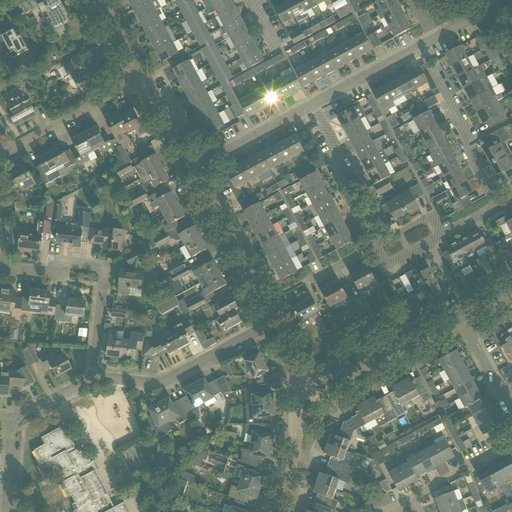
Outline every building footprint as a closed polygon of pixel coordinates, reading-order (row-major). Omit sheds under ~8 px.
[(50,24),(54,31),(70,22),(67,16),(70,15),(63,2),(61,3),(59,0),(47,0),(42,3),(40,0),(30,0),(20,6),(24,15),(32,11),(31,9),(38,6),(42,14),(46,12),(52,23),(50,24)] [(128,0),(133,9),(150,0),(128,0)] [(150,0),(133,9),(139,20),(159,9),(161,8),(157,0),(150,0)] [(200,0),(203,4),(206,10),(208,8),(213,6),(215,4),(223,0),(200,0)] [(206,10),(207,12),(209,15),(216,11),(219,16),(234,8),(229,0),(223,0),(215,4),(213,6),(208,8),(206,10)] [(300,0),(291,0),(287,2),(295,18),(298,22),(303,20),(300,15),(306,11),(300,0)] [(314,0),(300,0),(306,11),(311,9),(315,15),(322,12),(321,10),(320,10),(314,0)] [(329,0),(314,0),(320,10),(321,10),(322,12),(322,13),(326,11),(327,7),(332,4),(329,0)] [(340,0),(332,5),(340,19),(352,13),(344,0),(340,0)] [(355,0),(353,0),(350,2),(353,9),(359,7),(355,0)] [(379,9),(376,11),(378,16),(398,5),(396,1),(396,0),(380,0),(376,3),(379,9)] [(182,2),(177,5),(180,11),(186,8),(182,2)] [(287,2),(275,9),(285,28),(290,25),(288,21),(295,18),(287,2)] [(187,6),(193,16),(198,14),(193,3),(187,6)] [(398,5),(378,16),(381,21),(384,19),(388,26),(403,17),(406,16),(403,10),(401,10),(398,5)] [(180,11),(184,18),(190,15),(186,8),(180,11)] [(234,8),(219,16),(225,27),(240,18),(234,8)] [(159,9),(139,20),(145,30),(161,21),(159,16),(162,14),(159,9)] [(198,14),(193,16),(199,27),(204,24),(198,14)] [(326,14),(323,15),(326,20),(326,21),(329,25),(336,22),(331,14),(327,16),(326,14)] [(363,15),(358,18),(362,25),(367,22),(363,15)] [(25,22),(29,30),(39,25),(35,17),(25,22)] [(403,17),(388,26),(394,37),(409,29),(403,17)] [(225,27),(219,29),(225,40),(230,37),(246,29),(240,18),(225,27)] [(349,18),(341,22),(344,27),(351,23),(349,18)] [(182,24),(187,35),(192,32),(197,29),(192,19),(182,24)] [(161,21),(145,30),(151,41),(167,32),(161,21)] [(326,21),(319,24),(322,29),(329,25),(326,21)] [(341,22),(335,25),(338,30),(344,27),(341,22)] [(367,22),(362,25),(366,32),(368,31),(371,30),(368,24),(367,22)] [(201,31),(205,38),(210,35),(206,28),(201,31)] [(192,32),(198,43),(200,42),(203,41),(197,29),(192,32)] [(246,29),(230,37),(236,48),(251,39),(246,29)] [(310,29),(303,33),(306,38),(312,34),(310,29)] [(326,30),(319,34),(322,39),(333,33),(331,29),(326,31),(326,30)] [(0,35),(0,58),(9,54),(11,57),(12,57),(13,59),(28,51),(20,36),(17,38),(13,30),(1,36),(0,35)] [(290,37),(294,44),(306,38),(303,33),(302,31),(290,37)] [(167,32),(151,41),(156,51),(173,42),(167,32)] [(368,37),(374,48),(380,45),(374,33),(373,34),(368,37)] [(319,34),(308,40),(312,46),(316,44),(316,43),(322,39),(319,34)] [(363,34),(351,40),(360,57),(372,51),(363,34)] [(210,35),(205,38),(208,45),(214,42),(210,35)] [(474,39),(481,51),(486,48),(487,48),(487,47),(481,36),(474,39)] [(251,39),(236,48),(242,58),(257,50),(251,39)] [(351,40),(340,46),(349,63),(360,57),(351,40)] [(173,42),(156,51),(162,62),(171,57),(178,54),(179,53),(173,42)] [(303,43),(297,46),(299,51),(306,48),(303,43)] [(487,48),(486,48),(489,53),(495,50),(493,44),(489,46),(487,47),(487,48)] [(297,46),(290,50),(293,55),(299,51),(297,46)] [(340,46),(329,53),(338,69),(349,63),(340,46)] [(460,47),(446,55),(452,67),(467,59),(465,55),(460,47)] [(73,76),(77,85),(86,80),(87,81),(93,78),(94,81),(103,76),(98,66),(96,61),(101,58),(95,48),(85,53),(86,55),(81,58),(80,56),(72,61),(74,64),(72,64),(71,63),(63,67),(68,75),(70,73),(71,75),(72,75),(73,76)] [(212,52),(216,59),(221,56),(218,49),(212,52)] [(245,64),(248,69),(254,66),(263,61),(257,50),(242,58),(237,61),(240,67),(245,64)] [(329,53),(318,59),(327,75),(338,69),(329,53)] [(210,54),(205,56),(209,65),(214,62),(210,54)] [(282,54),(276,58),(278,62),(285,59),(282,54)] [(50,55),(44,57),(48,64),(54,61),(50,55)] [(221,56),(216,59),(220,66),(225,63),(221,56)] [(318,59),(306,65),(316,81),(327,75),(318,59)] [(452,67),(451,67),(454,74),(456,74),(458,78),(473,70),(467,59),(452,67)] [(182,65),(173,70),(179,81),(195,72),(189,61),(182,65)] [(264,64),(261,65),(264,70),(270,66),(268,62),(264,64)] [(211,68),(215,75),(220,72),(217,65),(211,68)] [(261,65),(254,69),(257,74),(264,70),(261,65)] [(306,65),(295,71),(304,88),(316,81),(306,65)] [(290,68),(279,74),(282,79),(290,95),(301,89),(293,73),(290,68)] [(419,68),(408,74),(416,89),(427,83),(427,82),(419,68)] [(229,70),(224,73),(228,80),(233,77),(229,70)] [(458,78),(457,79),(460,84),(461,84),(464,90),(487,77),(484,73),(477,76),(473,70),(458,78)] [(195,72),(179,81),(185,91),(201,83),(195,72)] [(220,72),(215,75),(219,82),(222,81),(224,79),(220,72)] [(247,73),(240,77),(243,82),(250,78),(247,73)] [(506,82),(511,79),(509,73),(503,76),(506,82)] [(279,74),(269,80),(272,85),(280,101),(290,95),(282,79),(279,74)] [(408,74),(396,81),(407,101),(412,98),(409,93),(416,89),(408,74)] [(27,81),(33,84),(36,78),(29,76),(27,81)] [(233,80),(236,85),(243,82),(240,77),(233,80)] [(487,77),(464,90),(471,101),(486,93),(482,86),(489,82),(487,77)] [(396,81),(385,87),(393,102),(404,96),(407,101),(396,81)] [(201,83),(185,91),(191,102),(206,93),(201,83)] [(272,85),(261,91),(269,106),(280,101),(272,85)] [(471,101),(477,112),(497,101),(494,97),(504,92),(501,85),(486,93),(471,101)] [(223,89),(226,96),(232,93),(228,87),(223,89)] [(385,87),(373,93),(385,115),(388,113),(389,110),(396,107),(393,102),(385,87)] [(40,88),(35,90),(39,97),(44,94),(40,88)] [(11,92),(2,97),(10,111),(11,110),(15,116),(14,117),(11,119),(15,128),(37,116),(32,107),(30,103),(27,105),(18,89),(11,92)] [(254,90),(249,93),(251,96),(259,112),(269,106),(261,91),(256,93),(254,90)] [(206,93),(191,102),(196,112),(212,104),(206,93)] [(226,96),(230,103),(235,100),(232,93),(226,96)] [(251,96),(240,102),(243,109),(248,118),(259,112),(251,96)] [(434,96),(422,102),(426,110),(438,103),(434,96)] [(487,122),(490,127),(498,123),(506,119),(497,101),(477,112),(483,124),(487,122)] [(375,103),(370,106),(373,112),(378,110),(375,103)] [(212,104),(196,112),(202,123),(218,114),(212,104)] [(231,107),(236,118),(243,115),(237,104),(231,107)] [(359,105),(337,117),(343,129),(365,117),(359,105)] [(416,109),(413,111),(415,116),(422,112),(420,107),(416,109)] [(378,110),(373,112),(377,119),(382,117),(378,110)] [(413,111),(401,117),(404,122),(415,116),(413,111)] [(136,131),(139,137),(145,134),(133,112),(121,118),(130,134),(136,131)] [(429,112),(413,120),(420,132),(435,124),(429,112)] [(218,114),(202,123),(208,134),(223,125),(219,117),(218,114)] [(106,121),(119,144),(125,140),(122,134),(128,131),(129,134),(130,134),(121,118),(119,115),(106,121)] [(365,117),(343,129),(349,140),(366,131),(371,128),(365,117)] [(396,120),(389,123),(392,128),(399,125),(396,120)] [(420,141),(423,146),(441,135),(435,124),(420,132),(423,139),(420,141)] [(387,125),(382,128),(382,129),(386,135),(390,132),(388,128),(387,126),(387,125)] [(96,127),(84,134),(94,152),(100,148),(103,153),(108,151),(114,147),(112,144),(107,135),(102,138),(96,127)] [(394,131),(398,138),(403,135),(399,128),(394,131)] [(485,152),(491,164),(510,154),(504,142),(509,140),(503,128),(485,138),(491,149),(485,152)] [(366,131),(349,140),(355,151),(372,142),(366,131)] [(390,132),(386,135),(389,142),(394,139),(390,132)] [(77,151),(72,154),(77,163),(79,166),(83,164),(90,160),(87,155),(94,152),(84,134),(71,141),(77,151)] [(295,135),(283,142),(292,159),(304,152),(295,135)] [(432,155),(448,147),(441,135),(423,146),(425,150),(428,148),(432,155)] [(138,149),(142,156),(154,150),(150,142),(138,149)] [(283,142),(272,148),(281,165),(292,159),(283,142)] [(372,142),(355,151),(361,163),(378,154),(372,142)] [(407,145),(402,147),(406,154),(411,152),(407,145)] [(115,149),(116,151),(124,166),(130,163),(131,162),(122,146),(115,149)] [(430,165),(432,169),(438,166),(454,158),(448,147),(432,155),(429,156),(433,163),(430,165)] [(58,148),(49,153),(57,169),(59,171),(64,168),(65,170),(77,163),(72,154),(69,150),(62,154),(58,148)] [(272,148),(261,154),(270,171),(281,165),(272,148)] [(399,148),(394,151),(398,158),(403,155),(399,148)] [(411,152),(406,154),(410,161),(415,159),(412,152),(411,152)] [(504,172),(509,183),(511,181),(511,152),(510,154),(491,164),(497,175),(504,172)] [(44,186),(62,176),(59,171),(49,153),(39,158),(42,165),(34,169),(44,186)] [(261,154),(249,160),(258,177),(261,182),(273,176),(270,171),(261,154)] [(378,154),(361,163),(368,174),(384,165),(378,154)] [(141,164),(134,167),(141,180),(163,168),(156,155),(141,163),(141,164)] [(403,155),(398,158),(401,164),(406,162),(403,155)] [(442,173),(438,175),(441,180),(460,170),(454,158),(438,166),(442,173)] [(249,160),(238,166),(247,183),(258,177),(249,160)] [(124,166),(116,171),(119,178),(133,170),(130,163),(124,166)] [(418,163),(412,166),(416,173),(421,170),(418,163)] [(384,165),(368,174),(374,185),(391,176),(384,165)] [(238,166),(227,172),(236,189),(247,183),(238,166)] [(163,168),(141,180),(143,184),(141,186),(144,191),(145,191),(145,192),(154,187),(154,188),(161,185),(169,180),(163,168)] [(307,168),(299,172),(302,177),(309,173),(307,168)] [(11,188),(17,199),(24,195),(22,192),(36,185),(30,172),(27,174),(24,169),(9,177),(15,186),(11,188)] [(447,183),(451,189),(466,181),(460,170),(441,180),(443,185),(447,183)] [(292,174),(288,176),(291,183),(302,177),(299,172),(293,175),(292,174)] [(317,173),(300,182),(306,193),(323,184),(317,173)] [(426,179),(421,181),(425,188),(430,186),(426,179)] [(101,180),(94,183),(98,190),(105,187),(101,180)] [(284,180),(277,184),(280,189),(287,185),(284,180)] [(374,188),(378,196),(392,188),(388,180),(374,188)] [(447,191),(445,192),(446,195),(448,198),(451,204),(450,204),(451,206),(453,209),(455,213),(461,210),(471,204),(468,198),(466,196),(472,193),(472,191),(468,185),(466,181),(451,189),(447,191)] [(277,184),(270,188),(273,193),(280,189),(277,184)] [(308,198),(312,205),(329,196),(323,184),(306,193),(306,194),(304,195),(306,199),(308,198)] [(409,192),(398,198),(406,213),(418,207),(414,201),(425,195),(419,184),(408,190),(409,192)] [(430,186),(425,188),(429,195),(434,193),(430,186)] [(291,187),(282,192),(288,203),(293,200),(289,194),(294,192),(291,187)] [(141,193),(131,199),(135,206),(147,199),(149,198),(148,198),(148,196),(145,192),(145,191),(144,191),(141,193)] [(159,207),(162,213),(178,205),(171,192),(163,197),(160,192),(149,198),(147,199),(154,210),(159,207)] [(255,196),(257,201),(264,197),(261,193),(255,196)] [(279,193),(274,196),(278,203),(283,200),(279,193)] [(254,195),(242,201),(246,207),(257,201),(255,196),(254,195)] [(329,196),(312,205),(318,216),(335,207),(329,196)] [(386,204),(376,210),(382,222),(387,219),(388,220),(393,217),(394,220),(406,213),(398,198),(386,205),(386,204)] [(131,199),(125,202),(128,209),(135,206),(131,199)] [(293,200),(288,203),(294,214),(301,210),(299,206),(297,207),(293,200)] [(14,203),(16,213),(29,210),(27,201),(24,202),(14,203)] [(243,212),(250,224),(267,214),(261,203),(243,212)] [(52,221),(60,222),(62,206),(54,205),(52,221)] [(160,222),(166,234),(167,233),(179,227),(176,221),(185,217),(178,205),(162,213),(166,219),(160,222)] [(18,252),(27,253),(27,250),(40,251),(41,241),(49,242),(53,206),(52,206),(50,219),(46,218),(44,218),(43,221),(38,221),(37,233),(37,234),(37,235),(21,234),(21,231),(11,230),(12,237),(13,243),(19,244),(18,252)] [(335,207),(318,216),(324,227),(341,218),(335,207)] [(288,209),(282,212),(286,218),(291,216),(288,209)] [(57,232),(56,242),(71,244),(71,246),(72,246),(72,247),(81,248),(81,242),(87,243),(91,214),(80,212),(79,225),(66,223),(66,226),(58,225),(57,232)] [(250,224),(256,235),(273,226),(267,214),(250,224)] [(300,214),(295,216),(300,226),(305,223),(300,214)] [(497,221),(506,238),(511,234),(511,219),(510,221),(508,215),(497,221)] [(291,216),(286,218),(290,226),(295,223),(291,216)] [(324,227),(319,230),(325,241),(330,238),(347,229),(341,218),(324,227)] [(305,223),(300,226),(304,232),(309,230),(305,223)] [(492,224),(486,227),(490,234),(496,231),(492,224)] [(10,226),(4,227),(5,236),(12,237),(11,230),(10,226)] [(179,235),(174,238),(174,239),(175,240),(175,241),(176,241),(177,241),(178,241),(179,241),(182,239),(186,246),(201,238),(194,226),(186,231),(179,235)] [(273,226),(256,235),(262,246),(279,237),(273,226)] [(104,249),(122,251),(123,241),(125,231),(106,229),(106,231),(91,229),(90,233),(89,243),(104,245),(104,249)] [(347,229),(330,238),(337,250),(353,241),(347,229)] [(468,237),(479,258),(481,257),(483,257),(486,256),(486,254),(490,252),(495,249),(489,238),(484,241),(478,231),(468,237)] [(300,232),(295,234),(298,241),(303,238),(300,232)] [(150,243),(153,248),(156,246),(157,248),(171,240),(167,233),(166,234),(150,243)] [(510,241),(511,244),(511,234),(506,238),(503,239),(505,243),(508,241),(508,242),(510,241)] [(262,246),(268,257),(285,248),(279,237),(262,246)] [(468,237),(457,243),(472,269),(475,267),(472,262),(479,258),(468,237)] [(181,249),(187,260),(192,257),(192,258),(207,249),(201,238),(186,246),(181,249)] [(303,238),(298,241),(302,248),(307,245),(303,238)] [(313,239),(308,241),(312,248),(317,246),(313,239)] [(461,271),(464,277),(473,272),(472,269),(457,243),(446,249),(451,259),(446,262),(452,273),(457,270),(459,272),(461,271)] [(147,245),(140,248),(143,255),(150,252),(147,245)] [(317,246),(312,248),(318,260),(323,257),(317,246)] [(268,257),(274,269),(291,259),(285,248),(268,257)] [(309,249),(302,253),(305,259),(307,257),(311,264),(316,261),(309,249)] [(121,271),(118,293),(128,294),(129,294),(129,295),(141,296),(141,289),(143,273),(139,273),(141,261),(144,260),(139,251),(134,253),(125,257),(130,266),(132,265),(131,272),(121,271)] [(160,252),(153,255),(156,261),(163,258),(160,252)] [(161,269),(167,279),(171,277),(186,269),(183,262),(166,271),(163,268),(169,266),(166,258),(158,261),(161,269)] [(274,269),(281,280),(297,271),(292,262),(291,259),(274,269)] [(213,261),(193,272),(197,278),(197,277),(201,284),(220,273),(213,261)] [(421,266),(405,275),(414,291),(435,280),(429,269),(424,271),(421,266)] [(171,277),(174,283),(190,274),(187,268),(186,269),(171,277)] [(367,268),(351,276),(361,295),(368,291),(366,286),(375,282),(367,268)] [(202,298),(187,306),(190,312),(206,304),(211,301),(224,294),(224,293),(216,298),(213,292),(217,290),(226,285),(220,273),(201,284),(200,284),(203,290),(204,291),(202,292),(201,296),(202,298)] [(423,292),(426,298),(440,290),(435,280),(414,291),(416,296),(423,292)] [(491,281),(481,286),(481,287),(482,288),(484,292),(494,286),(492,281),(491,281)] [(327,301),(330,307),(347,298),(343,292),(339,283),(322,292),(327,301)] [(402,289),(397,291),(400,298),(401,298),(405,296),(402,289)] [(10,319),(19,320),(20,311),(22,298),(21,298),(20,300),(14,299),(15,292),(0,290),(0,314),(7,316),(7,317),(10,318),(10,319)] [(49,321),(53,321),(55,305),(55,301),(47,300),(48,293),(29,290),(28,298),(22,298),(20,311),(27,312),(50,315),(49,321)] [(425,312),(428,318),(439,312),(436,306),(446,301),(446,300),(447,299),(445,294),(443,295),(440,290),(426,298),(432,309),(425,312)] [(216,320),(220,318),(239,308),(232,296),(227,299),(224,294),(211,301),(214,306),(213,306),(212,307),(212,308),(211,309),(211,310),(212,312),(213,313),(214,313),(215,314),(216,314),(217,314),(217,313),(220,318),(216,320)] [(356,300),(369,324),(375,320),(363,297),(356,300)] [(175,298),(157,307),(161,315),(179,306),(175,298)] [(292,308),(300,323),(309,318),(320,313),(311,298),(292,308)] [(351,325),(354,332),(363,327),(369,324),(356,300),(355,298),(345,303),(354,319),(358,317),(360,322),(357,324),(356,322),(351,325)] [(53,321),(71,323),(71,316),(81,318),(83,302),(66,300),(66,307),(58,306),(55,305),(53,321)] [(239,308),(220,318),(220,326),(223,324),(227,331),(242,322),(235,310),(239,308)] [(112,317),(125,319),(126,311),(113,309),(112,317)] [(328,333),(329,332),(334,329),(335,329),(330,320),(328,315),(321,319),(323,324),(328,333)] [(170,331),(169,331),(171,334),(180,350),(189,344),(186,338),(196,333),(195,332),(194,330),(189,321),(175,328),(170,331)] [(484,327),(478,330),(480,335),(482,340),(489,336),(484,327)] [(8,342),(16,343),(18,329),(10,328),(8,342)] [(195,332),(196,333),(201,344),(207,341),(201,329),(199,330),(195,332)] [(108,348),(107,357),(110,357),(111,360),(118,361),(120,358),(121,358),(123,340),(124,332),(117,332),(110,331),(109,343),(108,348)] [(146,341),(144,355),(153,356),(166,349),(169,355),(180,350),(171,334),(169,331),(150,341),(146,341)] [(335,331),(329,334),(333,342),(339,339),(335,331)] [(501,347),(511,366),(511,340),(507,331),(502,334),(508,344),(501,347)] [(121,358),(135,360),(136,347),(142,347),(141,351),(142,351),(144,335),(131,333),(131,341),(123,340),(121,358)] [(29,343),(17,342),(21,351),(29,365),(38,361),(30,347),(29,343)] [(439,361),(444,370),(462,361),(456,351),(439,361)] [(53,353),(40,359),(45,367),(50,365),(51,367),(55,376),(69,369),(62,355),(56,358),(53,353)] [(259,354),(245,361),(257,383),(264,379),(262,375),(269,371),(259,354)] [(424,377),(425,380),(431,378),(429,374),(428,375),(421,360),(416,363),(424,377)] [(444,370),(449,380),(467,370),(462,361),(444,370)] [(0,363),(0,394),(6,395),(7,385),(15,386),(15,385),(23,386),(23,387),(32,382),(25,367),(16,372),(16,374),(2,373),(2,364),(0,363)] [(449,380),(455,389),(472,380),(467,370),(449,380)] [(221,393),(222,395),(232,392),(224,376),(215,381),(221,393)] [(400,383),(410,401),(419,396),(420,397),(425,403),(428,401),(432,399),(428,392),(425,386),(422,380),(413,385),(412,382),(410,378),(400,383)] [(204,379),(194,385),(204,403),(206,407),(216,402),(214,397),(221,393),(215,381),(207,385),(204,379)] [(455,389),(460,399),(477,389),(472,380),(455,389)] [(427,383),(431,390),(436,387),(432,381),(427,383)] [(395,395),(387,399),(397,418),(404,414),(405,412),(401,406),(410,401),(400,383),(391,388),(393,392),(395,395)] [(252,388),(244,389),(245,399),(253,400),(253,406),(273,404),(272,393),(266,394),(265,384),(255,387),(252,388)] [(187,396),(180,400),(190,419),(200,417),(199,406),(204,403),(194,385),(184,390),(187,396)] [(431,390),(434,397),(439,394),(437,390),(440,389),(439,386),(436,388),(436,387),(431,390)] [(460,399),(465,408),(485,398),(485,397),(482,399),(477,389),(460,399)] [(124,395),(127,401),(132,398),(130,393),(124,395)] [(374,397),(365,402),(375,420),(384,416),(388,423),(397,418),(387,399),(378,404),(377,401),(374,397)] [(468,407),(473,416),(490,407),(485,398),(465,408),(465,409),(468,407)] [(169,399),(159,404),(174,431),(169,422),(174,419),(180,424),(190,419),(180,400),(172,404),(169,399)] [(435,404),(438,411),(444,408),(440,401),(435,404)] [(361,428),(375,420),(365,402),(356,407),(360,414),(351,418),(358,430),(361,428)] [(152,415),(144,419),(149,428),(151,431),(156,429),(157,430),(156,430),(157,440),(169,434),(168,433),(173,430),(173,431),(174,431),(159,404),(149,410),(152,415)] [(253,406),(246,407),(247,418),(254,417),(255,425),(269,425),(268,416),(274,416),(273,404),(253,406)] [(473,416),(478,426),(495,416),(490,407),(473,416)] [(438,411),(442,417),(447,414),(444,408),(438,411)] [(478,426),(483,436),(501,426),(495,416),(478,426)] [(327,444),(347,451),(354,432),(358,430),(351,418),(343,423),(338,437),(331,434),(327,444)] [(425,426),(428,432),(442,424),(439,419),(425,426)] [(445,423),(449,430),(454,427),(450,420),(445,423)] [(246,434),(244,442),(251,443),(271,447),(273,436),(267,434),(269,425),(255,425),(246,424),(245,433),(246,434)] [(72,511),(128,511),(123,502),(113,508),(106,494),(94,471),(98,469),(94,461),(90,463),(81,447),(73,452),(71,448),(74,447),(62,426),(40,438),(44,445),(33,451),(40,464),(36,467),(44,481),(59,473),(63,481),(59,484),(67,498),(71,496),(78,509),(72,511)] [(419,430),(421,435),(428,432),(425,426),(419,430)] [(449,430),(454,439),(459,436),(454,427),(449,430)] [(406,437),(409,442),(416,438),(413,433),(406,437)] [(368,440),(378,448),(379,448),(385,445),(386,444),(383,440),(378,443),(374,436),(368,440)] [(455,442),(461,453),(472,447),(468,440),(462,443),(459,436),(454,439),(455,442)] [(400,440),(402,445),(409,442),(406,437),(400,440)] [(435,445),(445,462),(454,457),(445,440),(435,445)] [(243,450),(241,460),(248,462),(261,466),(263,457),(269,458),(271,447),(251,443),(250,450),(243,450)] [(390,452),(392,456),(397,453),(395,449),(397,448),(394,443),(387,447),(390,452)] [(327,444),(323,454),(331,457),(333,457),(329,466),(352,474),(354,468),(349,466),(343,464),(347,451),(346,451),(327,444)] [(122,453),(130,469),(134,467),(135,468),(142,465),(132,448),(136,446),(135,445),(122,453)] [(385,445),(379,448),(381,451),(383,456),(390,452),(387,447),(385,445)] [(426,450),(435,468),(445,462),(435,445),(426,450)] [(407,461),(418,480),(416,478),(426,473),(416,455),(413,450),(404,454),(407,460),(407,461)] [(416,455),(426,473),(435,468),(426,450),(416,455)] [(258,475),(261,466),(241,460),(238,460),(232,477),(260,487),(264,477),(258,475)] [(399,468),(408,486),(418,480),(407,461),(408,463),(399,468)] [(511,470),(507,461),(497,467),(507,484),(511,481),(511,470)] [(320,473),(316,483),(336,490),(340,480),(349,484),(353,475),(352,474),(329,466),(326,475),(324,474),(320,473)] [(505,485),(507,484),(497,467),(488,472),(497,489),(505,485)] [(393,482),(398,491),(408,486),(399,468),(389,474),(393,482)] [(476,481),(483,497),(497,489),(488,472),(478,477),(479,479),(476,481)] [(184,473),(182,479),(189,482),(191,476),(184,473)] [(384,494),(391,490),(386,479),(379,482),(384,494)] [(235,499),(248,504),(250,496),(256,498),(260,487),(241,481),(239,486),(232,486),(228,497),(235,499)] [(316,483),(313,493),(317,494),(319,495),(316,504),(335,511),(338,501),(333,499),(336,490),(316,483)] [(473,483),(468,485),(472,496),(477,494),(473,483)] [(379,490),(373,493),(376,498),(382,495),(379,490)] [(453,492),(435,499),(439,510),(458,502),(453,492)] [(231,507),(229,511),(249,511),(252,506),(248,504),(235,499),(232,507),(231,507)] [(458,502),(439,510),(440,511),(462,511),(467,510),(463,500),(458,502)] [(183,501),(182,511),(189,511),(190,504),(183,501)]
